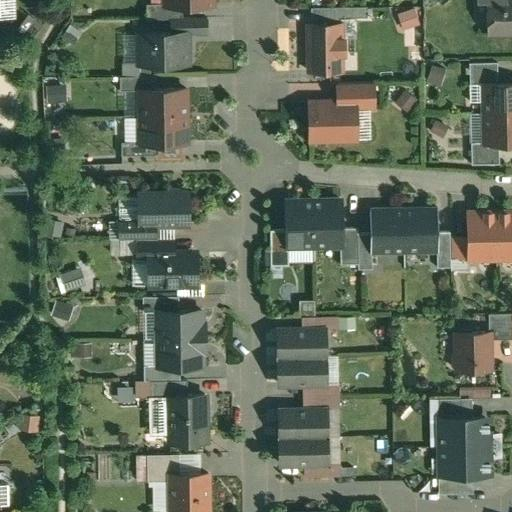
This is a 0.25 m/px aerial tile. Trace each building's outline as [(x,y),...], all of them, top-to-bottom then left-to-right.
[(0,0),(0,17),(16,17),(16,0),(0,0)] [(511,0),(487,0),(488,1),(489,34),(511,33),(511,0)] [(166,4),(146,4),(146,19),(171,19),(182,19),(182,6),(166,6),(166,4)] [(367,17),(367,7),(335,8),(336,18),(367,17)] [(413,9),(398,14),(404,30),(418,25),(413,9)] [(207,33),(207,18),(182,19),(171,19),(171,32),(187,32),(187,33),(207,33)] [(340,23),(308,24),(309,72),(335,72),(335,54),(345,54),(344,39),(340,39),(340,23)] [(80,34),(70,26),(62,37),(72,45),(80,34)] [(171,32),(139,33),(139,65),(187,64),(187,33),(187,32),(171,32)] [(497,83),(497,62),(469,63),(470,85),(484,85),(484,84),(497,83)] [(446,70),(432,67),(428,81),(442,84),(446,70)] [(155,76),(119,77),(120,91),(140,91),(140,89),(156,89),(155,76)] [(373,83),(337,84),(338,101),(355,101),(355,108),(374,108),(373,83)] [(511,83),(507,83),(497,83),(484,84),(484,85),(470,85),(470,102),(484,102),(484,114),(511,113),(511,83)] [(156,89),(140,89),(140,91),(140,117),(186,116),(186,89),(156,89)] [(417,99),(405,91),(395,105),(408,113),(417,99)] [(355,108),(355,101),(338,101),(309,102),(310,140),(312,140),(312,136),(327,136),(327,140),(337,140),(340,142),(351,141),(353,139),(356,139),(355,108)] [(511,143),(511,113),(484,114),(485,143),(485,144),(499,144),(511,143)] [(186,116),(140,117),(140,142),(141,144),(157,143),(183,143),(186,143),(186,116)] [(448,127),(435,121),(430,132),(443,138),(448,127)] [(62,139),(49,141),(51,159),(65,157),(62,139)] [(157,143),(141,144),(140,142),(121,143),(121,156),(157,155),(157,143)] [(157,161),(183,160),(183,143),(157,143),(157,155),(157,161)] [(485,144),(485,143),(471,143),(471,165),(499,165),(499,144),(485,144)] [(187,193),(139,194),(138,195),(121,196),(118,199),(118,218),(121,221),(139,221),(139,225),(155,225),(188,224),(187,193)] [(313,200),(286,201),(287,230),(287,247),(288,247),(314,246),(313,200)] [(340,200),(313,200),(314,246),(340,246),(341,246),(341,229),(340,200)] [(437,208),(403,209),(404,252),(437,251),(438,251),(438,232),(437,208)] [(403,209),(369,209),(370,233),(370,252),(371,252),(404,252),(403,209)] [(494,213),(467,213),(468,236),(468,259),(469,259),(496,258),(495,210),(494,210),(494,213)] [(511,212),(497,212),(497,210),(495,210),(496,258),(511,258),(511,212)] [(62,222),(48,220),(45,235),(59,237),(62,222)] [(155,239),(155,225),(139,225),(139,221),(121,221),(119,221),(120,239),(137,239),(139,239),(155,239)] [(357,228),(341,229),(341,246),(340,246),(340,265),(358,264),(358,269),(357,228)] [(370,233),(358,233),(358,228),(357,228),(358,269),(372,269),(371,252),(370,252),(370,233)] [(287,230),(270,230),(270,266),(282,266),(288,265),(288,247),(287,247),(287,230)] [(450,237),(450,232),(438,232),(438,251),(437,251),(437,268),(450,268),(450,259),(450,237)] [(450,237),(450,259),(468,259),(468,236),(450,237)] [(139,239),(137,239),(137,260),(148,260),(148,253),(173,253),(173,238),(155,239),(139,239)] [(173,253),(148,253),(148,260),(148,285),(197,284),(196,253),(173,253)] [(469,270),(469,259),(468,259),(450,259),(450,268),(450,271),(469,270)] [(282,266),(270,266),(271,282),(281,282),(282,280),(282,266)] [(79,269),(57,275),(62,293),(84,286),(79,269)] [(178,296),(142,297),(142,312),(157,312),(157,311),(178,311),(178,296)] [(74,307),(56,301),(52,313),(70,319),(74,307)] [(178,311),(157,311),(157,312),(157,339),(202,338),(201,311),(178,311)] [(511,339),(511,313),(488,314),(488,332),(490,332),(490,340),(511,339)] [(325,316),(301,317),(302,329),(325,328),(325,316)] [(337,328),(337,316),(325,316),(325,328),(337,328)] [(325,329),(277,330),(278,357),(325,356),(325,329)] [(488,332),(455,332),(456,350),(452,353),(453,366),(456,369),(456,370),(490,370),(490,340),(490,332),(488,332)] [(202,338),(157,339),(158,365),(158,366),(179,366),(202,366),(202,338)] [(325,356),(278,357),(278,384),(326,383),(325,356)] [(179,366),(158,366),(158,365),(143,366),(144,381),(151,381),(180,380),(179,366)] [(180,380),(151,381),(151,397),(169,397),(169,395),(187,395),(187,380),(180,380)] [(132,383),(114,383),(114,399),(132,399),(132,383)] [(326,384),(302,385),(303,409),(327,408),(326,384)] [(338,384),(326,384),(327,408),(338,408),(338,384)] [(187,395),(169,395),(169,397),(169,411),(167,414),(167,426),(170,429),(170,442),(205,442),(205,425),(207,425),(207,411),(205,411),(205,395),(187,395)] [(471,398),(437,399),(437,415),(472,415),(471,398)] [(327,436),(326,410),(279,410),(279,437),(327,436)] [(38,417),(20,414),(18,430),(36,432),(38,417)] [(484,418),(439,418),(439,446),(500,446),(500,435),(489,435),(485,431),(484,418)] [(327,436),(279,437),(280,464),(327,464),(327,436)] [(500,446),(439,446),(440,474),(485,474),(485,460),(489,456),(500,456),(500,446)] [(179,455),(147,455),(147,482),(169,481),(169,475),(179,474),(179,455)] [(339,464),(328,465),(328,477),(353,476),(353,466),(339,467),(339,464)] [(328,465),(304,465),(304,477),(328,477),(328,465)] [(179,474),(169,475),(169,481),(169,511),(208,511),(208,474),(179,474)] [(471,479),(440,479),(440,493),(471,492),(471,479)] [(10,484),(0,484),(0,494),(1,505),(11,504),(10,484)]
